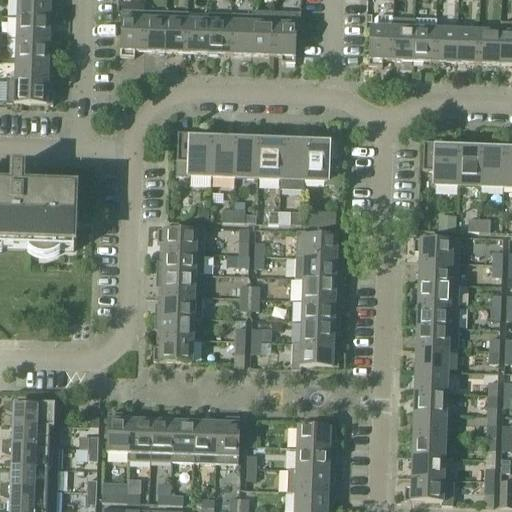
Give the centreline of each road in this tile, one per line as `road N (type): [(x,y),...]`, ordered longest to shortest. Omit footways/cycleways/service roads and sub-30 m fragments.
road 1 (residential): [(378,511),(392,124)]
road 2 (residential): [(0,358),(98,361),(126,337),(132,152)]
road 3 (residential): [(132,152),(139,120),(171,95),(334,100)]
road 4 (residential): [(79,150),(85,0)]
road 5 (residential): [(392,124),(431,99),(511,101)]
